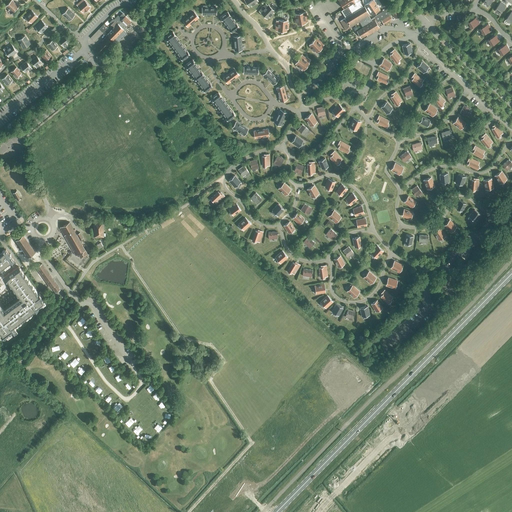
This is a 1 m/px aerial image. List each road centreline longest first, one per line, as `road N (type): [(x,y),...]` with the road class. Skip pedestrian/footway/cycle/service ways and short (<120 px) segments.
road 1 (primary): [(277,511),(511,273)]
road 2 (tertiary): [(162,0),(123,50),(11,141)]
road 3 (tertiary): [(511,105),(404,0)]
